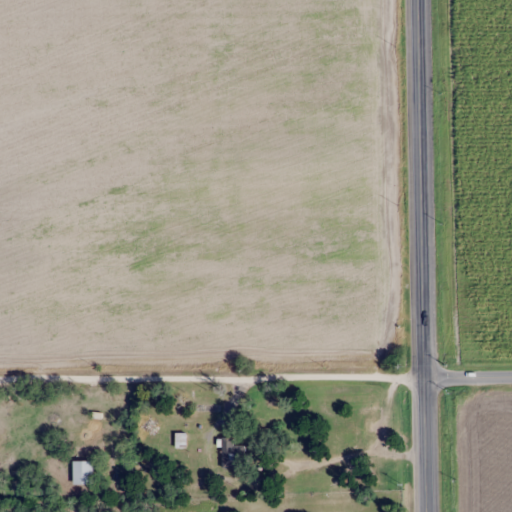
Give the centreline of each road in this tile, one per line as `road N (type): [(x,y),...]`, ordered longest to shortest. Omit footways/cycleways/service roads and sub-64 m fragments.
road 1 (secondary): [(430,511),(420,0)]
road 2 (residential): [(428,369),(0,374)]
